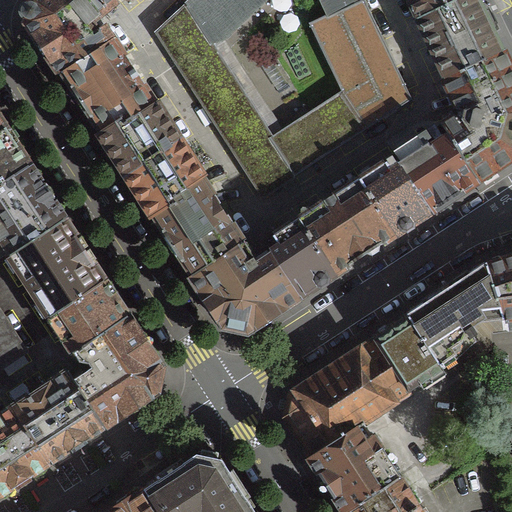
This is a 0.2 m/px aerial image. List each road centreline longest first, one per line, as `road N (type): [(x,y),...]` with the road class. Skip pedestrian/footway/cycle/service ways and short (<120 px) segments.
road 1 (residential): [(222,393),(0,39)]
road 2 (residential): [(511,214),(222,393)]
road 3 (residential): [(222,393),(37,511)]
road 4 (residential): [(222,393),(301,511)]
